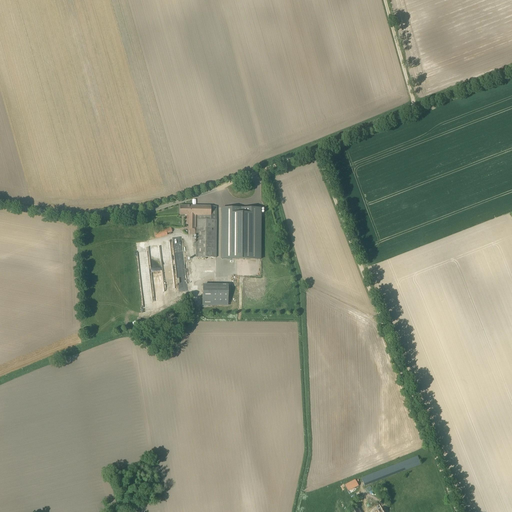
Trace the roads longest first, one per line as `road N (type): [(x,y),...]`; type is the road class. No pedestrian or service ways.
road 1 (unclassified): [(0,200),(91,213),(158,208),(414,105)]
road 2 (track): [(455,511),(315,149)]
